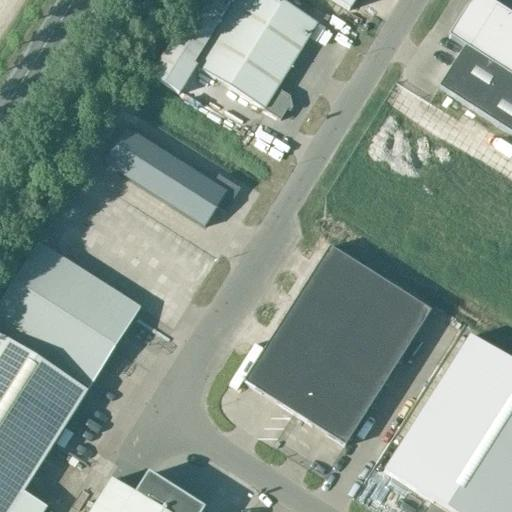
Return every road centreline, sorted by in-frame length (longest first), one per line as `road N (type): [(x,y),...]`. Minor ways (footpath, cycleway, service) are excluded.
road 1 (residential): [(310,511),(203,441),(188,420),(187,367),(414,0)]
road 2 (primary): [(0,116),(74,0)]
